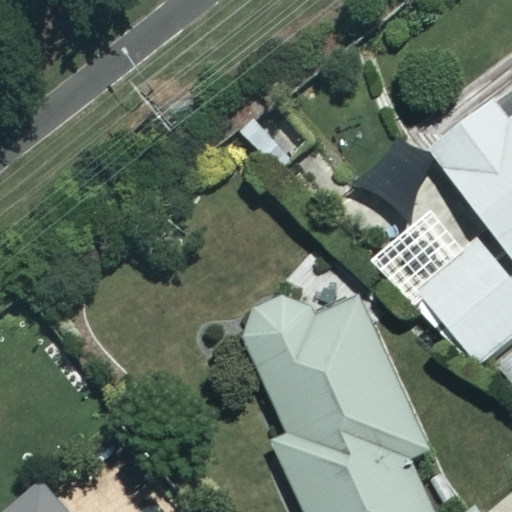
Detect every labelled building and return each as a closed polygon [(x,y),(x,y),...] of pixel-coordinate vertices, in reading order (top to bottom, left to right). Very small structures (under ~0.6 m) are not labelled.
[(511,107),(503,114),(489,95),(422,144),(509,263),(511,261),(511,107)] [(511,341),(511,284),(476,240),(414,291),(477,370),(511,341)] [(428,511),(404,457),(417,451),(353,305),(317,321),(310,305),(241,335),(286,436),(266,445),(295,511),(469,511),(461,502),(448,511),(428,511)] [(511,353),(495,369),(511,388),(511,353)] [(60,511),(41,489),(12,511),(60,511)]
